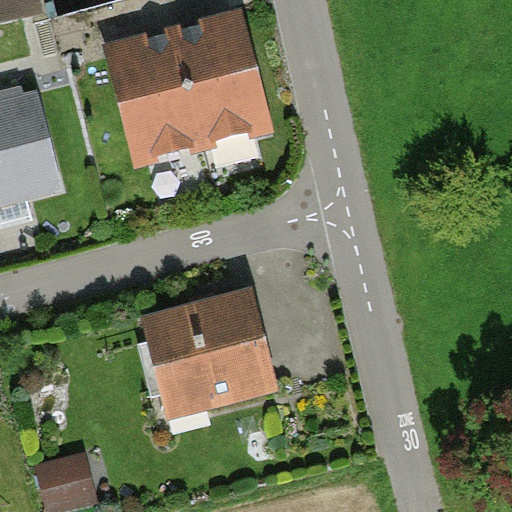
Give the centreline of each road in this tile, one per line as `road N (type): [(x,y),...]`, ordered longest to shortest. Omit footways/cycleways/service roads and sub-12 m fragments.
road 1 (residential): [(0,300),(339,214)]
road 2 (residential): [(422,511),(356,247),(339,214)]
road 3 (residential): [(339,214),(339,168),(302,0)]
